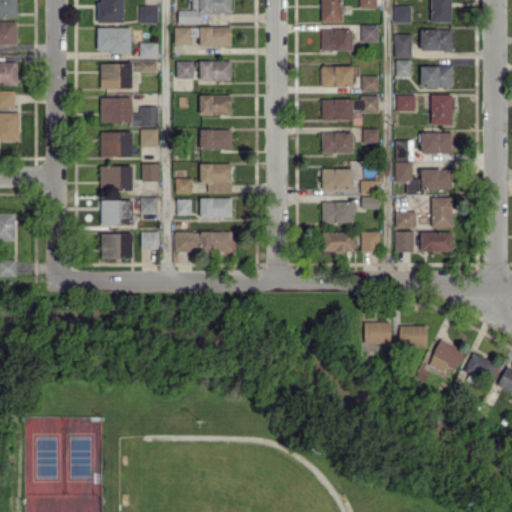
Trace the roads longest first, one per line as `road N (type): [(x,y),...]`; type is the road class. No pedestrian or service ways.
road 1 (residential): [(511,283),(55,281)]
road 2 (residential): [(493,0),(494,283)]
road 3 (residential): [(54,0),(55,281)]
road 4 (residential): [(274,0),(276,280)]
